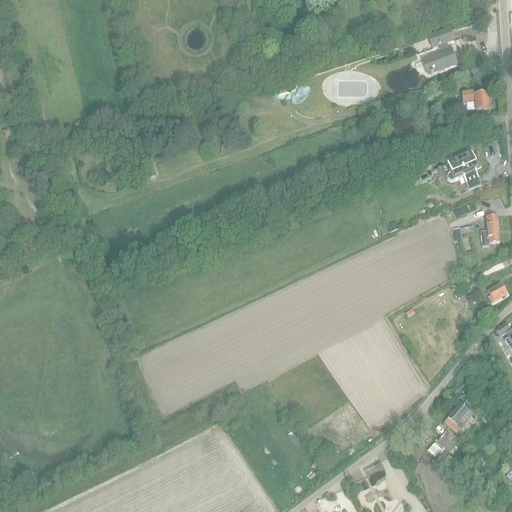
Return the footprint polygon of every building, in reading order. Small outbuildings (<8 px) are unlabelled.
[(428,38),(428,39),(432,49),(438,47),(440,55),(422,61),(427,76),(456,65),(451,51),(447,53),(444,45),(453,42),(449,32),(449,31),(428,38)] [(277,90),(279,96),(293,92),(295,88),(294,85),(277,90)] [(461,93),(462,104),(474,103),(475,112),(489,111),(487,94),(473,95),(473,92),(461,93)] [(441,130),(442,135),(459,130),(458,124),(446,128),(441,130)] [(9,129),(3,131),(6,137),(11,135),(9,129)] [(455,182),(457,181),(457,180),(462,178),(468,191),(480,186),(474,171),(477,169),(475,164),(475,163),(470,150),(446,160),(447,162),(446,163),(451,174),(449,175),(448,175),(447,177),(447,178),(447,180),(448,181),(449,182),(451,182),(452,182),(454,181),(455,182)] [(143,161),(149,179),(156,176),(150,159),(143,161)] [(454,213),(457,219),(473,211),(471,205),(454,213)] [(487,232),(481,233),(482,248),(489,247),(488,245),(499,244),(497,217),(486,218),(487,232)] [(395,223),(385,227),(388,234),(398,230),(395,223)] [(460,236),(473,233),(472,227),(452,231),(455,243),(461,241),(460,236)] [(466,278),(460,282),(463,287),(469,283),(466,278)] [(474,283),(454,296),(457,301),(477,288),(474,283)] [(487,299),(490,305),(493,303),(493,304),(507,296),(500,285),(487,293),(489,297),(487,299)] [(505,325),(495,332),(499,338),(509,331),(505,325)] [(460,430),(472,415),(460,405),(444,424),(457,436),(461,431),(460,430)] [(416,441),(420,445),(428,436),(425,432),(416,441)] [(436,460),(442,464),(450,454),(455,447),(442,437),(437,443),(436,443),(434,445),(428,452),(435,458),(441,451),(442,453),(436,460)] [(449,476),(453,482),(464,474),(459,469),(449,476)]
